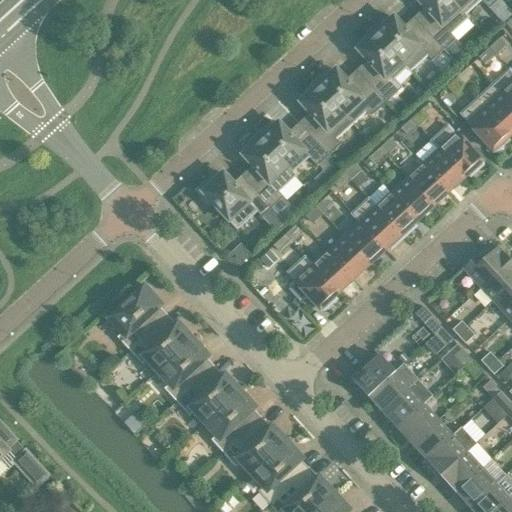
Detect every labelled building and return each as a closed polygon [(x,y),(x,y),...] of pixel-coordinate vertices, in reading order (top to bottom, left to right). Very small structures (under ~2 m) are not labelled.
[(464,16),(449,0),(417,0),(424,8),(424,9),(423,14),(426,17),(418,24),(443,51),(455,40),(451,35),(467,19),(464,16)] [(449,0),(464,16),(481,0),(489,9),(498,0),(449,0)] [(386,19),(371,30),(406,68),(410,72),(427,57),(431,62),(443,51),(418,24),(411,31),(408,28),(403,28),(402,28),(393,18),(388,22),(386,19)] [(406,68),(371,30),(360,42),(363,45),(358,51),(367,61),(366,62),(366,66),(369,69),(361,76),(386,103),(398,93),(390,84),(406,68)] [(498,40),(489,48),(495,56),(505,48),(498,40)] [(489,48),(479,57),(486,65),(495,56),(489,48)] [(456,78),(464,85),(473,77),(466,69),(456,78)] [(511,106),(511,72),(509,70),(492,85),(511,106)] [(328,72),(313,82),(352,125),(365,113),(368,116),(372,116),(386,103),(361,76),(353,84),(350,81),(346,80),(345,81),(335,71),(331,75),(328,72)] [(464,85),(456,78),(447,86),(454,94),(464,85)] [(352,125),(313,82),(303,95),(306,98),(300,103),(310,114),(309,114),(308,119),(311,122),(304,129),(329,156),(340,145),(336,140),(352,125)] [(511,106),(492,85),(481,96),(476,100),(510,136),(511,134),(511,106)] [(499,150),(508,142),(506,140),(510,136),(476,100),(460,115),(492,150),(494,151),(495,151),(496,151),(497,151),(499,150)] [(411,120),(418,127),(427,119),(420,111),(411,120)] [(418,127),(411,120),(400,129),(400,130),(402,129),(408,136),(418,127)] [(271,124),(256,135),(291,174),(308,158),(316,167),(329,156),(304,129),(296,136),(293,133),(288,133),(287,134),(278,124),(273,128),(271,124)] [(480,163),(479,161),(447,126),(430,142),(438,151),(439,150),(464,178),(468,175),(470,177),(480,168),(480,167),(481,166),(481,165),(481,164),(481,163),(480,163)] [(291,174),(256,135),(245,147),(248,151),(245,154),(242,156),(252,166),(251,167),(251,172),(254,175),(246,182),(271,209),(283,198),(278,193),(295,177),(291,174)] [(379,149),(386,156),(395,148),(389,140),(390,139),(379,149)] [(386,156),(379,149),(368,159),(370,158),(376,165),(386,156)] [(449,193),(464,178),(439,150),(438,151),(423,165),(449,193)] [(343,173),(350,181),(359,172),(352,165),(354,164),(353,163),(343,173)] [(423,165),(407,179),(433,208),(449,193),(423,165)] [(350,181),(343,173),(332,183),(334,182),(340,189),(350,181)] [(201,186),(195,191),(209,207),(212,204),(237,231),(256,213),(261,218),(271,209),(246,182),(237,190),(223,174),(218,178),(215,175),(201,186)] [(407,179),(391,194),(417,222),(433,208),(407,179)] [(413,226),(417,222),(391,194),(376,208),(375,209),(402,238),(415,227),(413,226)] [(315,207),(322,215),(331,206),(325,199),(326,198),(326,197),(315,207)] [(390,250),(402,238),(375,209),(376,208),(368,199),(350,215),(359,224),(359,223),(385,251),(389,248),(390,250)] [(322,215),(315,207),(304,217),(305,217),(306,216),(313,224),(322,215)] [(369,266),(385,251),(359,223),(359,224),(343,238),(369,266)] [(283,236),(290,244),(300,235),(293,228),(294,227),(294,226),(283,236)] [(290,244),(283,236),(273,246),(274,245),(281,253),(290,244)] [(343,238),(327,252),(353,281),(369,266),(343,238)] [(463,270),(481,289),(510,262),(497,248),(483,262),(477,256),(463,270)] [(327,252),(312,266),(311,267),(337,295),(353,281),(327,252)] [(308,296),(319,308),(319,309),(321,310),(322,310),(324,310),(326,309),(335,300),(333,298),(337,295),(311,267),(312,266),(304,257),(287,273),(295,282),(292,285),(291,286),(291,287),(291,288),(291,289),(291,291),(292,292),(299,299),(301,300),(302,300),(303,300),(304,299),(305,298),(308,296)] [(481,289),(495,305),(511,289),(511,264),(510,262),(481,289)] [(260,264),(245,277),(267,301),(276,293),(265,281),(271,275),(260,264)] [(162,306),(144,286),(108,320),(122,335),(117,338),(130,352),(168,317),(159,308),(162,306)] [(511,317),(511,289),(495,305),(509,320),(511,317)] [(175,325),(168,317),(130,352),(142,366),(147,362),(158,374),(193,341),(178,323),(175,325)] [(435,337),(442,330),(432,318),(424,325),(435,337)] [(458,338),(468,329),(461,322),(452,331),(458,338)] [(468,329),(458,338),(465,345),(474,336),(468,329)] [(442,330),(435,337),(444,347),(452,340),(442,330)] [(209,357),(193,341),(158,374),(169,386),(164,390),(177,403),(215,368),(207,359),(209,357)] [(464,369),(471,362),(463,352),(455,359),(464,369)] [(480,362),(487,369),(496,360),(490,353),(480,362)] [(365,401),(369,398),(368,398),(394,373),(379,357),(353,381),(358,386),(357,388),(355,390),(365,401)] [(487,369),(493,376),(503,367),(496,360),(487,369)] [(471,362),(464,369),(472,378),(480,371),(471,362)] [(368,398),(369,398),(382,413),(418,381),(403,365),(394,373),(368,398)] [(222,377),(215,368),(177,403),(189,417),(193,413),(204,425),(241,392),(225,375),(222,377)] [(418,381),(382,413),(397,429),(424,405),(432,397),(418,381)] [(493,400),(501,393),(492,384),(485,391),(493,400)] [(256,409),(241,392),(204,425),(215,437),(211,441),(224,455),(262,420),(254,411),(256,409)] [(511,410),(511,405),(509,402),(501,393),(493,400),(507,416),(511,410)] [(438,421),(424,405),(397,429),(412,445),(438,421)] [(240,464),(251,476),(288,443),(272,426),(269,428),(262,420),(224,455),(236,468),(240,464)] [(452,437),(438,421),(412,445),(426,461),(453,437),(452,437)] [(25,452),(16,442),(16,441),(0,423),(0,460),(9,453),(16,460),(14,462),(37,487),(49,476),(26,452),(25,452)] [(436,472),(441,477),(467,453),(468,453),(476,445),(461,429),(452,437),(453,437),(426,461),(422,464),(432,475),(434,473),(436,472)] [(303,460),(288,443),(251,476),(262,488),(258,492),(271,506),(309,471),(301,462),(303,460)] [(482,469),(468,453),(467,453),(441,477),(445,482),(444,484),(442,486),(452,497),(456,494),(455,493),(482,469)] [(496,485),(482,469),(455,493),(456,494),(470,509),(496,485)] [(316,479),(309,471),(271,506),(276,511),(315,511),(335,494),(319,477),(316,479)] [(496,485),(470,509),(472,511),(498,511),(511,499),(511,484),(505,477),(496,485)] [(348,511),(350,511),(335,494),(315,511),(348,511)] [(511,511),(511,499),(498,511),(511,511)]
